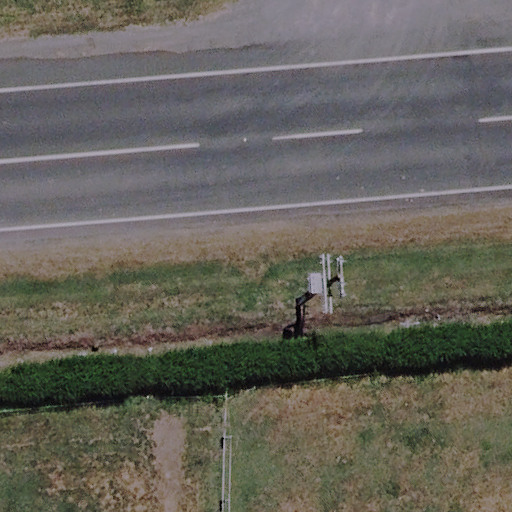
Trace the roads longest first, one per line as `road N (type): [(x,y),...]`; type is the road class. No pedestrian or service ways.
road 1 (tertiary): [(0,166),(511,124)]
road 2 (unknown): [(381,135),(370,0)]
